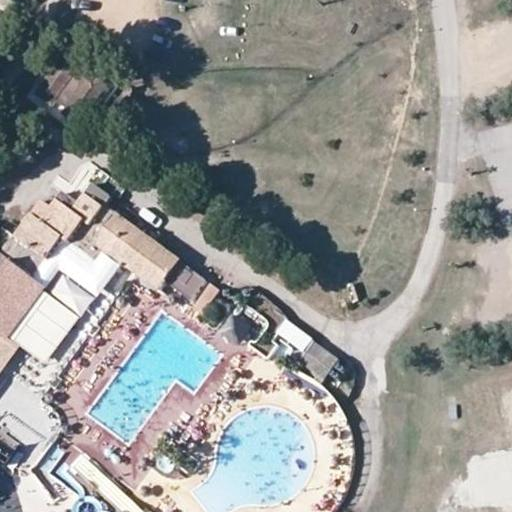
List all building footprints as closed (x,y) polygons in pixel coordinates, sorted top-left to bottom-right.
[(24,9),(10,0),(0,0),(0,24),(10,31),(24,9)] [(66,124),(97,90),(60,56),(29,90),(66,124)] [(165,136),(166,154),(181,153),(180,135),(165,136)] [(64,192),(57,201),(73,213),(80,203),(64,192)] [(70,227),(34,201),(2,245),(38,271),(70,227)] [(208,280),(119,213),(99,242),(193,300),(208,280)] [(124,265),(88,240),(56,284),(92,309),(124,265)] [(49,293),(0,256),(0,325),(15,337),(49,293)] [(215,285),(204,300),(210,305),(222,290),(215,285)] [(91,319),(55,294),(23,338),(59,363),(91,319)] [(220,336),(249,347),(261,317),(232,306),(220,336)] [(290,317),(278,327),(300,352),(312,342),(290,317)] [(315,340),(299,359),(322,378),(337,358),(315,340)] [(0,428),(0,451),(2,452),(12,436),(0,428)] [(511,454),(469,459),(475,504),(511,499),(511,454)]
